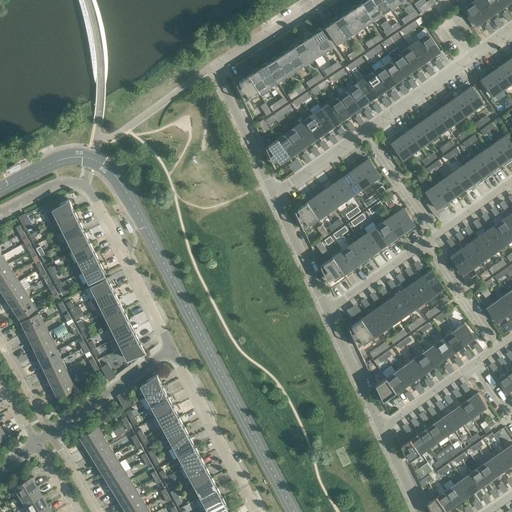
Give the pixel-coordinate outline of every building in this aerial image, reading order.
[(382,14),(372,0),(365,0),(366,0),(365,0),(362,0),(361,1),(360,1),(373,20),(382,14)] [(391,8),(385,0),(372,0),(382,14),(391,8)] [(495,13),(485,0),(475,0),(473,1),(486,20),(486,19),(490,17),(489,15),(493,12),(495,14),(495,13)] [(504,7),(498,0),(485,0),(495,13),(499,10),(498,9),(502,6),(503,8),(504,7)] [(373,20),(360,1),(361,3),(357,6),(356,5),(352,7),(351,7),(364,26),(373,20)] [(486,20),(473,1),(464,8),(476,25),(477,26),(478,26),(477,25),(481,23),(480,21),(485,18),(486,20)] [(429,7),(426,2),(420,6),(423,11),(422,12),(429,7)] [(364,26),(351,7),(352,9),(348,12),(347,11),(343,13),(342,13),(355,32),(364,26)] [(414,11),(408,15),(411,19),(419,15),(418,15),(417,15),(414,11)] [(355,32),(342,13),(343,15),(338,18),(338,16),(334,19),(333,19),(346,38),(355,32)] [(411,19),(408,15),(402,19),(405,23),(404,24),(411,19)] [(346,38),(333,19),(334,21),(329,24),(329,22),(325,25),(324,25),(325,27),(324,27),(325,28),(325,27),(336,44),(346,38)] [(415,21),(415,20),(408,25),(411,30),(417,26),(414,21),(415,21)] [(396,23),(390,27),(393,31),(401,27),(400,26),(399,27),(396,23)] [(411,30),(408,25),(401,30),(402,29),(405,34),(411,30)] [(393,31),(390,27),(384,31),(387,35),(386,36),(393,31)] [(321,29),(320,28),(319,28),(320,28),(316,31),(317,32),(312,35),(311,33),(310,34),(322,53),(332,46),(321,30),(322,29),(321,29)] [(397,32),(390,37),(393,42),(399,38),(396,33),(397,32)] [(428,33),(418,40),(431,58),(432,58),(431,56),(435,53),(436,55),(440,52),(441,52),(439,50),(428,33)] [(322,53),(310,34),(307,37),(307,38),(303,41),(302,39),(301,39),(313,58),(322,53)] [(378,35),(372,39),(375,43),(383,39),(382,38),(381,39),(378,35)] [(393,42),(390,37),(383,42),(384,41),(387,46),(393,42)] [(313,58),(301,39),(301,40),(297,42),(298,44),(294,47),(293,45),(292,45),(304,64),(313,58)] [(375,43),(372,39),(366,42),(369,47),(368,48),(375,43)] [(431,58),(418,40),(410,46),(422,65),(423,64),(422,63),(426,59),(427,61),(431,58)] [(379,44),(372,49),(375,54),(381,50),(378,45),(379,44)] [(304,64),(292,45),(292,46),(288,48),(289,49),(285,52),(284,51),(283,51),(295,70),(304,64)] [(422,65),(410,46),(401,52),(414,71),(414,70),(413,69),(417,66),(418,67),(422,64),(422,65)] [(360,47),(354,50),(357,55),(365,50),(364,50),(363,51),(360,47)] [(375,54),(372,49),(365,54),(366,53),(369,58),(375,54)] [(357,55),(354,50),(348,54),(351,59),(350,60),(357,55)] [(295,70),(283,51),(279,54),(280,55),(275,58),(274,56),(274,57),(286,76),(295,70)] [(414,71),(401,52),(392,59),(405,77),(404,75),(409,72),(409,73),(413,71),(414,71)] [(361,56),(354,61),(357,66),(363,62),(360,57),(361,56)] [(286,76),(274,57),(270,60),(271,61),(266,64),(265,62),(265,63),(277,81),(286,76)] [(405,77),(392,59),(383,65),(396,83),(395,81),(400,78),(401,79),(404,77),(405,77)] [(357,66),(354,61),(347,66),(348,65),(351,70),(357,66)] [(511,81),(511,66),(508,61),(499,67),(510,83),(511,81)] [(337,62),(331,66),(334,71),(341,66),(340,67),(337,62)] [(277,81),(265,63),(261,65),(262,67),(257,70),(256,68),(268,87),(277,81)] [(396,83),(383,65),(374,71),(387,89),(388,89),(386,87),(391,84),(392,86),(396,83)] [(334,71),(331,66),(325,70),(328,74),(327,75),(334,71)] [(510,83),(499,67),(490,73),(501,89),(510,83)] [(270,91),(268,87),(256,68),(255,68),(256,69),(252,71),(253,73),(248,76),(259,93),(261,96),(270,91)] [(343,69),(343,68),(336,73),(339,78),(345,74),(342,70),(343,69)] [(387,89),(374,71),(365,77),(378,96),(379,95),(378,94),(382,91),(383,92),(387,89),(387,90),(387,89)] [(339,78),(336,73),(328,78),(329,78),(330,77),(333,82),(339,78)] [(501,89),(490,73),(481,80),(492,95),(501,89)] [(319,74),(313,78),(316,83),(323,78),(322,78),(319,74)] [(259,93),(248,76),(238,82),(241,86),(238,88),(236,83),(244,102),(245,102),(259,93)] [(378,96),(365,77),(357,84),(369,102),(370,102),(369,100),(373,97),(374,98),(378,95),(378,96)] [(316,83),(313,78),(307,82),(310,86),(309,87),(316,83)] [(325,81),(325,80),(318,85),(321,90),(327,86),(324,81),(325,81)] [(369,102),(357,84),(348,90),(361,108),(360,106),(364,103),(365,104),(369,102)] [(321,90),(318,85),(311,90),(312,89),(315,94),(321,90)] [(301,86),(295,90),(298,95),(305,90),(304,90),(301,86)] [(471,86),(462,93),(473,109),(482,102),(471,86)] [(298,95),(295,90),(289,94),(292,98),(291,99),(298,95)] [(361,108),(348,90),(339,96),(352,114),(351,113),(355,109),(356,111),(360,108),(361,108)] [(307,93),(307,92),(300,97),(303,102),(309,98),(306,93),(307,93)] [(473,109),(462,93),(453,99),(464,115),(473,109)] [(352,114),(339,96),(330,102),(343,121),(343,120),(342,119),(346,116),(347,117),(351,114),(351,115),(352,114)] [(303,102),(300,97),(293,102),(294,101),(297,106),(303,102)] [(283,98),(277,102),(280,107),(287,102),(286,102),(283,98)] [(464,115),(453,99),(444,105),(455,121),(464,115)] [(511,104),(509,99),(503,104),(506,108),(505,109),(511,104)] [(280,107),(277,102),(271,106),(274,110),(273,111),(280,107)] [(343,121),(330,102),(321,109),(334,127),(333,125),(338,122),(339,123),(342,121),(343,121)] [(261,107),(266,115),(266,116),(271,113),(265,103),(265,104),(261,107)] [(289,104),(282,109),(285,114),(291,110),(288,105),(289,104)] [(455,121),(444,105),(435,112),(446,127),(455,121)] [(285,114),(282,109),(274,114),(275,114),(276,113),(279,118),(285,114)] [(334,127),(321,109),(312,115),(325,133),(326,133),(324,131),(329,128),(330,129),(334,127)] [(446,127),(435,112),(427,118),(438,134),(446,127)] [(276,120),(273,115),(266,120),(267,119),(270,124),(276,120)] [(325,133),(312,115),(303,121),(316,139),(317,139),(316,137),(320,134),(321,136),(325,133)] [(486,115),(480,119),(484,124),(491,119),(489,120),(486,115)] [(438,134),(427,118),(418,124),(429,140),(438,134)] [(484,124),(480,119),(475,124),(478,128),(476,129),(477,129),(484,124)] [(263,120),(262,120),(258,123),(264,131),(268,128),(269,129),(263,120)] [(316,139),(303,121),(295,127),(307,146),(308,145),(307,144),(311,140),(312,142),(316,139)] [(493,122),(485,127),(489,131),(495,127),(491,123),(493,122)] [(429,140),(418,124),(409,130),(420,146),(429,140)] [(307,146),(295,127),(286,133),(299,152),(299,151),(298,150),(302,147),(303,148),(307,145),(307,146)] [(489,131),(485,127),(478,132),(480,131),(483,135),(489,131)] [(469,128),(463,132),(466,137),(473,132),(473,131),(472,132),(469,128)] [(420,146),(409,130),(400,137),(411,152),(420,146)] [(466,137),(463,132),(457,136),(460,141),(459,141),(459,142),(466,137)] [(299,152),(286,133),(277,140),(289,156),(293,154),(293,155),(298,152),(299,152)] [(475,134),(474,135),(468,139),(471,144),(477,140),(474,135),(475,134)] [(511,144),(506,135),(496,142),(508,159),(509,159),(508,159),(511,156),(511,155),(511,154),(511,144)] [(411,152),(400,137),(392,142),(389,138),(389,137),(382,142),(394,158),(399,155),(402,159),(411,152)] [(471,144),(468,139),(461,144),(462,143),(465,148),(471,144)] [(289,156),(277,140),(266,147),(265,147),(274,167),(275,166),(272,162),(276,159),(279,163),(289,156)] [(451,140),(445,144),(448,149),(455,144),(454,145),(451,140)] [(508,159),(496,142),(487,148),(500,166),(500,165),(503,162),(502,161),(507,158),(508,160),(508,159)] [(448,149),(445,144),(439,148),(442,153),(441,154),(448,149)] [(457,147),(457,146),(450,151),(453,156),(459,152),(456,147),(457,147)] [(500,166),(487,148),(479,154),(491,172),(491,171),(495,169),(494,167),(498,164),(499,166),(500,166)] [(453,156),(450,151),(443,156),(443,157),(444,156),(448,160),(453,156)] [(433,153),(427,157),(431,161),(438,156),(436,157),(433,153)] [(491,172),(479,154),(470,161),(482,178),(482,177),(486,175),(485,174),(489,170),(490,172),(491,172)] [(431,161),(427,157),(422,161),(425,165),(424,166),(431,161)] [(368,159),(359,165),(370,181),(379,175),(368,159)] [(440,159),(432,164),(436,169),(442,164),(438,160),(440,159)] [(411,172),(420,166),(417,161),(409,167),(412,171),(411,172)] [(482,178),(470,161),(461,167),(473,184),(477,181),(476,180),(480,177),(482,178)] [(436,169),(432,164),(425,169),(427,168),(430,173),(436,169)] [(370,181),(359,165),(350,172),(361,187),(370,181)] [(473,184),(461,167),(452,173),(464,190),(465,190),(464,190),(468,187),(467,186),(472,183),(473,184)] [(361,187),(350,172),(341,178),(353,194),(361,187)] [(425,172),(416,179),(417,178),(420,182),(428,177),(425,172)] [(464,190),(452,173),(443,179),(455,197),(456,196),(459,194),(458,192),(463,189),(464,191),(464,190)] [(353,194),(341,178),(333,184),(344,200),(353,194)] [(455,197),(443,179),(434,185),(447,203),(447,202),(450,200),(449,198),(454,195),(455,197)] [(344,200),(333,184),(324,190),(335,206),(344,200)] [(447,203),(434,185),(425,192),(428,196),(423,200),(435,216),(441,212),(441,211),(440,211),(438,209),(439,208),(442,206),(441,205),(445,201),(446,203),(447,203)] [(376,190),(380,194),(387,190),(386,189),(385,190),(382,186),(376,190)] [(335,206),(324,190),(315,197),(326,212),(335,206)] [(375,194),(369,198),(372,203),(379,198),(378,198),(375,194)] [(391,196),(384,201),(387,206),(393,202),(390,197),(391,196)] [(326,212),(315,197),(306,203),(317,218),(326,212)] [(59,204),(60,205),(52,209),(58,221),(75,212),(69,201),(70,201),(68,198),(59,204)] [(372,203),(369,198),(363,202),(366,207),(365,208),(372,203)] [(381,200),(374,205),(377,210),(383,206),(380,201),(381,200)] [(317,218),(306,203),(297,209),(300,214),(297,215),(295,211),(294,211),(303,229),(303,228),(317,218)] [(377,210),(374,205),(367,210),(368,209),(371,214),(377,210)] [(357,206),(351,210),(354,215),(362,210),(361,210),(360,211),(357,206)] [(403,208),(394,214),(406,232),(406,231),(405,230),(409,227),(410,228),(414,225),(414,226),(415,225),(414,223),(403,208)] [(354,215),(351,210),(345,215),(349,219),(347,220),(354,215)] [(80,222),(75,212),(58,221),(63,231),(80,222)] [(363,213),(356,218),(359,222),(365,218),(362,214),(363,213)] [(511,213),(503,219),(511,231),(511,213)] [(32,227),(25,214),(19,217),(26,230),(32,227)] [(406,232),(394,214),(385,221),(397,238),(396,236),(401,233),(402,234),(405,232),(406,232)] [(359,222),(356,218),(349,223),(350,222),(354,226),(359,222)] [(339,219),(334,223),(337,228),(344,223),(344,222),(343,223),(339,219)] [(511,238),(511,231),(503,219),(495,225),(506,242),(511,238)] [(397,238),(385,221),(376,227),(388,244),(389,244),(387,242),(392,239),(393,240),(397,238)] [(85,233),(80,222),(63,231),(68,241),(85,233)] [(337,228),(334,223),(328,227),(331,232),(330,232),(330,233),(337,228)] [(318,229),(323,236),(323,237),(328,234),(321,224),(321,225),(322,226),(318,229)] [(346,225),(344,226),(339,230),(342,235),(348,231),(345,226),(346,225)] [(506,242),(495,225),(486,231),(498,248),(506,242)] [(388,244),(376,227),(367,233),(379,250),(380,250),(379,248),(383,245),(384,247),(388,244)] [(342,235),(339,230),(331,235),(332,235),(333,234),(336,239),(342,235)] [(498,248),(486,231),(477,238),(489,254),(498,248)] [(90,243),(85,233),(68,241),(73,251),(90,243)] [(379,250),(367,233),(358,239),(370,257),(371,256),(370,255),(374,251),(375,253),(379,250)] [(333,241),(330,236),(323,241),(324,240),(327,245),(333,241)] [(489,254),(477,238),(468,244),(480,261),(489,254)] [(370,257),(358,239),(349,245),(362,263),(362,262),(361,261),(365,258),(366,259),(370,256),(370,257)] [(327,251),(320,241),(315,245),(321,253),(326,249),(326,251),(327,251)] [(95,253),(90,243),(73,251),(78,262),(95,253)] [(480,261),(468,244),(459,250),(471,267),(480,261)] [(362,263),(349,245),(341,252),(353,269),(352,267),(357,264),(357,265),(361,263),(362,263)] [(471,267),(459,250),(450,257),(462,273),(471,267)] [(353,269),(341,252),(332,258),(343,274),(348,270),(349,271),(352,269),(353,269)] [(100,263),(95,253),(78,262),(83,272),(100,263)] [(0,269),(8,264),(3,255),(0,256),(0,269)] [(343,274),(332,258),(320,266),(328,284),(329,284),(326,279),(331,276),(333,280),(343,274)] [(501,260),(496,264),(499,269),(506,264),(505,265),(501,260)] [(105,274),(100,263),(83,272),(88,282),(105,274)] [(0,281),(14,272),(8,264),(0,269),(0,281)] [(499,269),(496,264),(490,268),(493,273),(492,274),(499,269)] [(511,269),(511,268),(510,265),(503,269),(506,273),(511,269)] [(506,273),(503,269),(497,274),(500,278),(506,273)] [(431,270),(422,276),(434,293),(443,287),(431,270)] [(483,280),(490,275),(487,270),(481,274),(484,279),(483,280)] [(19,281),(14,272),(0,281),(0,288),(2,292),(19,281)] [(473,284),(480,279),(477,275),(471,279),(474,283),(473,284)] [(434,293),(422,276),(413,283),(425,299),(434,293)] [(113,288),(107,278),(90,286),(96,297),(113,288)] [(493,283),(490,279),(484,283),(485,285),(487,287),(493,283)] [(25,289),(19,281),(2,292),(8,301),(25,289)] [(425,299),(413,283),(404,289),(416,306),(425,299)] [(488,289),(487,287),(485,285),(479,289),(482,293),(488,289)] [(118,299),(113,288),(96,297),(101,307),(118,299)] [(31,298),(25,289),(8,301),(13,309),(31,298)] [(416,306),(404,289),(396,295),(407,312),(416,306)] [(511,309),(511,302),(506,293),(496,300),(506,314),(511,309)] [(407,312),(396,295),(387,301),(398,318),(407,312)] [(439,301),(442,305),(449,301),(449,300),(448,301),(445,297),(439,301)] [(31,298),(13,309),(19,318),(28,313),(28,312),(35,308),(29,299),(31,298)] [(123,309),(118,299),(101,307),(106,317),(123,309)] [(506,314),(496,300),(486,307),(496,321),(506,314)] [(398,318),(387,301),(378,308),(390,324),(398,318)] [(76,312),(78,314),(82,312),(79,305),(74,308),(76,312)] [(438,305),(432,309),(435,314),(442,309),(441,309),(438,305)] [(390,324),(378,308),(369,314),(381,330),(390,324)] [(128,319),(123,309),(106,317),(111,328),(128,319)] [(435,314),(432,309),(426,313),(429,318),(428,319),(435,314)] [(452,314),(449,310),(443,315),(445,317),(446,319),(452,314)] [(30,317),(21,321),(26,331),(45,322),(44,322),(43,323),(38,313),(31,317),(30,317)] [(445,317),(443,315),(442,313),(436,317),(439,321),(445,317)] [(381,330),(369,314),(360,320),(372,337),(381,330)] [(420,317),(414,322),(417,326),(425,321),(424,321),(423,322),(420,317)] [(133,329),(128,319),(111,328),(116,338),(133,329)] [(372,337),(360,320),(351,327),(354,331),(351,333),(349,328),(348,328),(357,347),(358,347),(372,337)] [(49,332),(45,322),(26,331),(30,340),(49,332)] [(417,326),(414,322),(408,326),(411,330),(410,331),(417,326)] [(431,326),(428,322),(422,326),(425,330),(431,326)] [(464,322),(454,330),(464,344),(474,337),(464,322)] [(425,330),(422,326),(416,331),(419,335),(425,330)] [(138,339),(133,329),(116,338),(121,348),(138,339)] [(402,330),(396,334),(400,339),(407,334),(407,333),(405,334),(402,330)] [(464,344),(454,330),(444,336),(454,351),(464,344)] [(53,341),(49,332),(30,340),(35,350),(53,341)] [(400,339),(396,334),(391,338),(394,343),(393,343),(393,344),(400,339)] [(412,340),(409,336),(403,340),(405,344),(412,340)] [(454,351),(444,336),(434,343),(444,357),(454,351)] [(144,351),(138,339),(121,348),(127,359),(135,355),(135,357),(145,353),(144,350),(144,351)] [(405,344),(403,340),(397,345),(399,349),(405,344)] [(58,350),(53,341),(35,350),(39,359),(58,350)] [(385,342),(379,346),(382,351),(389,346),(388,347),(385,342)] [(444,357),(434,343),(424,350),(434,364),(444,357)] [(382,351),(379,346),(373,350),(376,355),(375,356),(382,351)] [(62,359),(58,350),(39,359),(44,368),(62,359)] [(392,354),(389,350),(383,354),(386,358),(392,354)] [(434,364),(424,350),(415,357),(425,371),(434,364)] [(386,358),(383,354),(377,358),(380,362),(386,358)] [(425,371),(415,357),(405,364),(415,378),(425,371)] [(67,368),(62,359),(44,368),(48,377),(67,368)] [(108,364),(101,368),(109,381),(114,376),(108,364)] [(415,378),(405,364),(395,371),(405,385),(415,378)] [(71,378),(67,368),(48,377),(52,386),(71,378)] [(405,385),(395,371),(385,378),(395,392),(405,385)] [(511,389),(511,379),(507,372),(498,378),(508,392),(511,389)] [(147,380),(148,381),(140,386),(146,397),(163,388),(157,377),(157,376),(156,374),(147,380)] [(76,387),(71,378),(52,386),(53,387),(57,396),(76,387)] [(395,392),(385,378),(375,385),(382,401),(395,392)] [(168,398),(163,388),(146,397),(151,407),(168,398)] [(130,405),(123,392),(117,396),(124,408),(130,405)] [(479,392),(470,398),(480,412),(489,406),(479,392)] [(174,408),(168,398),(151,407),(157,417),(174,408)] [(480,412),(470,398),(462,404),(472,418),(480,412)] [(472,418),(462,404),(453,410),(463,424),(472,418)] [(179,418),(174,408),(157,417),(162,427),(179,418)] [(463,424),(453,410),(445,416),(455,430),(463,424)] [(455,430),(445,416),(437,422),(446,436),(455,430)] [(184,428),(179,418),(162,427),(168,437),(184,428)] [(446,436),(437,422),(428,427),(438,442),(446,436)] [(113,430),(116,436),(125,431),(122,425),(113,430)] [(86,446),(86,447),(104,436),(98,427),(81,438),(86,446)] [(438,442),(428,427),(420,433),(430,447),(438,442)] [(190,438),(184,428),(168,437),(173,447),(190,438)] [(430,447),(420,433),(412,439),(421,453),(430,447)] [(109,445),(104,436),(86,447),(92,455),(109,445)] [(195,448),(190,438),(173,447),(179,457),(195,448)] [(421,453),(412,439),(403,445),(410,461),(421,453)] [(114,453),(109,445),(92,455),(97,464),(114,453)] [(201,458),(195,448),(179,457),(184,467),(201,458)] [(511,465),(511,459),(504,449),(496,455),(506,469),(511,465)] [(120,462),(114,453),(97,464),(102,473),(120,462)] [(506,469),(496,455),(488,461),(498,475),(506,469)] [(206,468),(201,458),(184,467),(189,477),(206,468)] [(498,475),(488,461),(479,467),(489,481),(498,475)] [(125,471),(120,462),(102,473),(108,481),(125,471)] [(489,481),(479,467),(471,473),(481,487),(489,481)] [(212,478),(206,468),(189,477),(195,487),(212,478)] [(425,476),(420,469),(415,472),(420,479),(425,476)] [(131,479),(125,471),(108,481),(113,490),(131,479)] [(481,487),(471,473),(463,479),(473,493),(481,487)] [(169,477),(171,482),(177,479),(174,474),(169,477)] [(13,488),(19,498),(36,487),(31,478),(13,488)] [(217,488),(212,478),(195,487),(200,497),(217,488)] [(136,488),(131,479),(113,490),(119,499),(136,488)] [(473,493),(463,479),(454,484),(464,499),(473,493)] [(464,499),(454,484),(446,490),(456,504),(464,499)] [(41,496),(36,487),(19,498),(24,506),(41,496)] [(141,497),(136,488),(119,499),(124,508),(141,497)] [(222,498),(217,488),(200,497),(206,507),(222,498)] [(456,504),(446,490),(438,496),(448,510),(456,504)] [(34,511),(47,504),(41,496),(24,506),(27,511),(34,511)] [(445,511),(448,510),(438,496),(429,502),(433,511),(445,511)] [(136,511),(147,506),(141,497),(124,508),(126,511),(136,511)] [(221,511),(228,509),(222,498),(206,507),(208,511),(221,511)]
